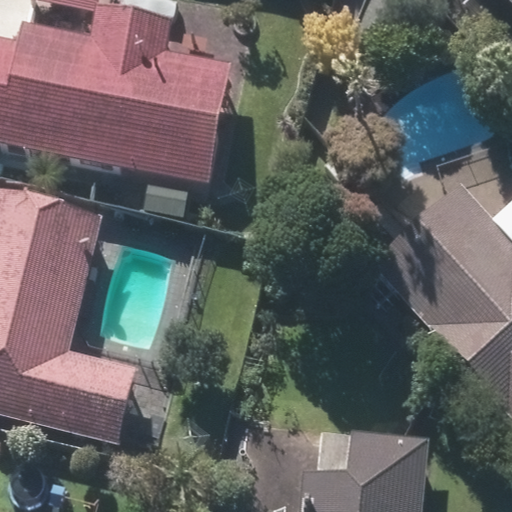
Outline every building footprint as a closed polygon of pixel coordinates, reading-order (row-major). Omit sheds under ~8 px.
[(222,77),(168,69),(173,38),(93,25),(96,0),(29,0),(23,46),(0,41),(0,162),(203,195),(222,77)] [(511,0),(490,0),(511,21),(511,0)] [(511,208),(485,234),(452,200),(363,283),(511,442),(511,208)] [(131,378),(63,362),(94,233),(0,210),(0,431),(112,458),(131,378)] [(423,511),(428,447),(292,436),(286,511),(423,511)]
